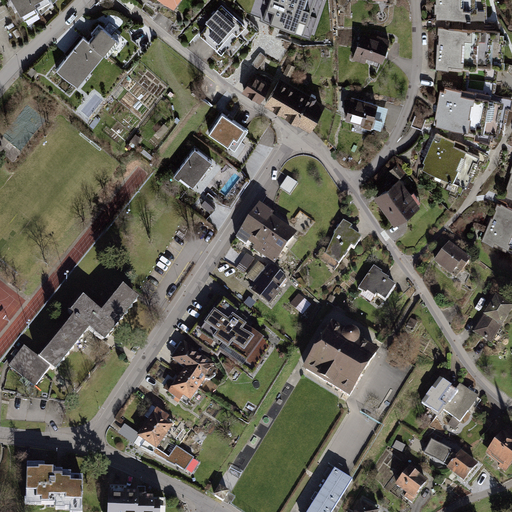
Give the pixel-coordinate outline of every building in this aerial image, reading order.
[(11,0),(24,21),(39,13),(37,10),(31,0),(11,0)] [(31,0),(37,10),(52,1),(50,0),(31,0)] [(237,0),(235,9),(311,33),(321,0),(237,0)] [(463,19),(462,0),(435,0),(436,4),(437,4),(437,11),(436,13),(436,18),(441,18),(442,17),(442,15),(446,15),(446,19),(463,19)] [(462,0),(463,19),(485,19),(484,0),(462,0)] [(244,26),(221,5),(209,19),(211,21),(200,34),(217,48),(215,50),(221,55),(227,48),(221,44),(232,31),(236,35),(244,26)] [(88,41),(104,54),(107,56),(120,40),(113,34),(112,35),(98,24),(91,32),(94,34),(88,41)] [(456,70),(458,29),(438,27),(437,35),(439,35),(438,44),(437,44),(435,69),(456,70)] [(476,67),(478,30),(458,29),(456,70),(476,71),(476,67)] [(478,30),(476,67),(491,68),(491,65),(485,65),(487,43),(492,44),(492,41),(499,41),(500,31),(478,30)] [(376,38),(361,33),(353,59),(365,63),(367,57),(382,62),(390,38),(378,34),(376,38)] [(104,54),(88,41),(83,36),(56,69),(74,84),(93,61),(96,64),(104,54)] [(252,63),(257,67),(266,57),(261,53),(252,63)] [(290,76),(294,66),(288,64),(284,73),(290,76)] [(264,82),(268,77),(264,74),(261,74),(258,78),(253,76),(244,90),(260,99),(269,85),(264,82)] [(309,98),(279,81),(266,103),(310,128),(322,106),(313,101),(316,96),(311,94),(309,98)] [(454,128),(461,90),(445,87),(444,91),(440,90),(434,124),(454,128)] [(475,132),(483,94),(461,90),(454,128),(475,132)] [(483,94),(475,132),(498,136),(500,122),(495,121),(499,101),(490,100),(491,96),(483,94)] [(351,95),(345,118),(361,122),(361,125),(383,131),(389,108),(377,105),(378,102),(351,95)] [(248,130),(222,113),(209,133),(227,145),(233,137),(240,141),(244,135),(248,130)] [(446,179),(461,143),(435,133),(423,162),(424,163),(422,169),(446,179)] [(258,144),(244,135),(240,141),(228,160),(241,169),(258,144)] [(461,143),(446,179),(466,187),(471,175),(473,176),(476,170),(477,170),(479,164),(480,165),(486,152),(469,146),(468,146),(461,143)] [(215,162),(196,147),(173,175),(192,190),(215,162)] [(403,172),(396,164),(390,171),(396,178),(403,172)] [(298,184),(287,177),(279,188),(290,195),(298,184)] [(417,205),(399,181),(377,198),(395,221),(417,205)] [(249,221),(258,227),(265,216),(269,219),(272,215),(266,211),(267,208),(261,204),(249,221)] [(511,208),(500,204),(485,240),(511,250),(511,208)] [(268,234),(267,236),(284,249),(293,237),(269,219),(265,216),(258,227),(268,234)] [(258,227),(249,221),(237,238),(246,245),(251,239),(258,243),(253,249),(258,253),(260,251),(262,247),(260,246),(267,236),(268,234),(258,227)] [(335,234),(326,256),(340,267),(362,240),(344,224),(335,234)] [(275,262),(284,249),(267,236),(260,246),(262,247),(260,251),(275,262)] [(470,263),(450,247),(435,265),(455,281),(470,263)] [(254,260),(246,255),(240,265),(247,270),(254,260)] [(290,282),(272,267),(251,293),(269,307),(290,282)] [(398,288),(374,270),(359,290),(384,308),(398,288)] [(139,300),(123,287),(100,315),(82,300),(70,315),(75,319),(39,361),(27,351),(11,370),(35,389),(52,368),(56,371),(90,330),(104,342),(139,300)] [(252,377),(271,347),(243,325),(247,319),(216,293),(186,335),(213,354),(215,350),(252,377)] [(298,295),(290,305),(302,316),(311,305),(298,295)] [(473,332),(494,344),(511,314),(511,309),(494,298),(473,332)] [(335,330),(303,376),(351,408),(382,362),(335,330)] [(216,369),(182,346),(171,363),(184,372),(170,393),(191,406),(216,369)] [(457,393),(439,380),(420,407),(438,419),(442,413),(457,393)] [(478,398),(462,386),(457,393),(442,413),(458,424),(478,398)] [(177,423),(158,409),(137,438),(145,443),(141,449),(176,467),(176,466),(186,472),(195,458),(177,446),(169,458),(158,450),(177,423)] [(511,437),(507,433),(489,454),(511,473),(511,437)] [(452,452),(431,441),(424,455),(444,466),(452,452)] [(480,470),(464,456),(449,473),(465,487),(480,470)] [(335,469),(308,511),(332,511),(352,481),(335,469)] [(59,471),(28,471),(29,511),(70,510),(69,511),(84,511),(84,483),(60,483),(59,471)] [(430,486),(410,471),(398,487),(418,502),(430,486)] [(221,487),(215,497),(225,503),(231,493),(221,487)] [(132,490),(110,489),(109,511),(164,511),(164,506),(149,505),(149,496),(132,496),(132,490)]
